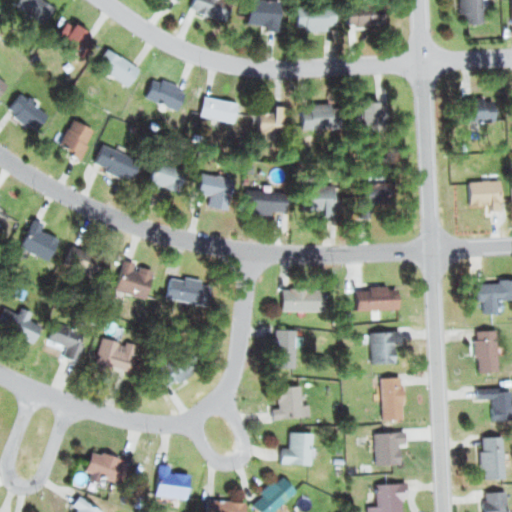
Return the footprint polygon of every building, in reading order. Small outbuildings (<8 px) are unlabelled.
[(12,0),(44,0),(51,5),(36,26),(8,6),(12,0)] [(190,0),(228,0),(219,20),(188,5),(190,0)] [(245,0),(278,3),(276,29),(242,26),(245,0)] [(295,1),(312,0),(329,0),(330,25),(296,27),(295,1)] [(348,0),(350,24),(374,23),(373,0),(348,0)] [(460,20),(458,0),(485,0),(487,18),(460,20)] [(66,15),(94,34),(79,55),(51,36),(66,15)] [(378,15),(361,17),(362,28),(379,27),(378,15)] [(106,44),(134,63),(119,84),(91,65),(106,44)] [(148,75),(181,85),(173,110),(141,100),(148,75)] [(20,83),(48,103),(33,124),(5,104),(20,83)] [(461,91),(495,90),(496,116),(462,117),(461,91)] [(201,93),(235,99),(230,125),(196,118),(201,93)] [(348,102),(382,99),(384,125),(350,127),(348,102)] [(298,101),(332,100),(332,126),(298,127),(298,101)] [(249,103),(283,103),(283,129),(249,129),(249,103)] [(78,157),(93,125),(68,112),(58,134),(69,139),(64,151),(78,157)] [(102,139),(132,155),(120,178),(90,162),(102,139)] [(150,160),(183,170),(175,195),(143,185),(150,160)] [(199,172),(195,191),(208,194),(204,210),(227,215),(235,181),(199,172)] [(352,177),(386,177),(386,203),(352,203),(352,177)] [(248,178),(290,180),(289,205),(247,203),(248,178)] [(303,181),(337,181),(337,207),(303,207),(303,181)] [(503,212),(502,182),(466,182),(467,202),(487,201),(487,212),(503,212)] [(0,207),(1,208),(0,209),(0,214),(9,220),(0,233),(0,207)] [(27,215),(41,222),(34,229),(54,238),(43,263),(11,249),(27,215)] [(107,264),(98,282),(56,261),(65,243),(107,264)] [(119,254),(134,259),(133,268),(149,274),(139,300),(107,289),(119,254)] [(165,293),(170,272),(209,282),(204,302),(165,293)] [(495,297),(511,296),(511,277),(475,277),(475,299),(483,299),(484,313),(495,313),(495,297)] [(323,285),(323,306),(282,307),(282,286),(323,285)] [(397,287),(398,307),(357,308),(357,287),(397,287)] [(38,321),(28,340),(0,326),(0,315),(4,307),(12,311),(19,298),(33,305),(27,316),(38,321)] [(46,339),(62,346),(59,353),(74,360),(82,342),(51,327),(46,339)] [(273,327),(294,328),(292,369),(271,368),(273,327)] [(368,331),(388,329),(389,338),(400,337),(400,345),(390,346),(392,362),(373,365),(368,331)] [(494,330),(473,331),(475,371),(495,370),(494,330)] [(126,362),(110,355),(115,343),(101,337),(90,361),(121,375),(126,362)] [(164,383),(176,375),(179,379),(190,372),(185,368),(197,360),(186,343),(152,365),(164,383)] [(377,376),(397,375),(401,415),(380,417),(377,376)] [(268,419),(267,408),(273,407),(272,383),(301,382),(303,418),(268,419)] [(511,417),(491,420),(488,393),(511,390),(511,417)] [(369,430),(400,428),(401,441),(392,442),(393,464),(371,465),(369,430)] [(276,465),(276,446),(285,446),(285,431),(313,431),(312,466),(276,465)] [(503,436),(482,437),(484,477),(504,476),(503,436)] [(113,462),(105,483),(76,470),(84,450),(113,462)] [(167,473),(167,462),(155,462),(155,493),(186,493),(186,473),(167,473)] [(259,511),(250,501),(278,478),(292,495),(271,511),(259,511)] [(362,511),(362,507),(374,506),(372,484),(402,481),(403,511),(362,511)] [(504,511),(504,490),(484,490),(484,511),(504,511)] [(202,511),(204,498),(240,501),(239,511),(202,511)] [(75,511),(83,500),(101,511),(75,511)]
